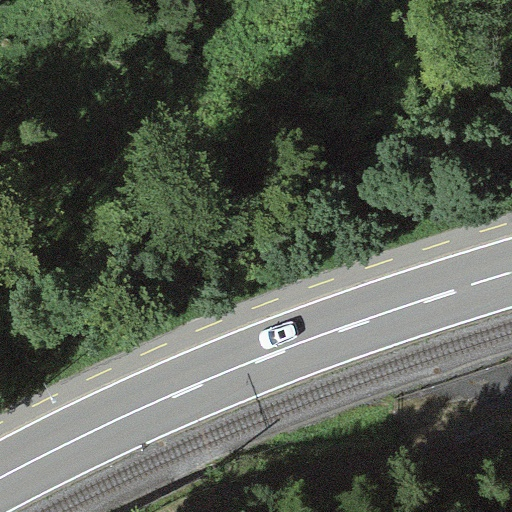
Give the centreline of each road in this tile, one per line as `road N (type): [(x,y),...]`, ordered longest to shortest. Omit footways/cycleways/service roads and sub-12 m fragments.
road 1 (secondary): [(511,272),(214,374),(0,472)]
road 2 (track): [(183,511),(268,473),(415,455),(511,431)]
